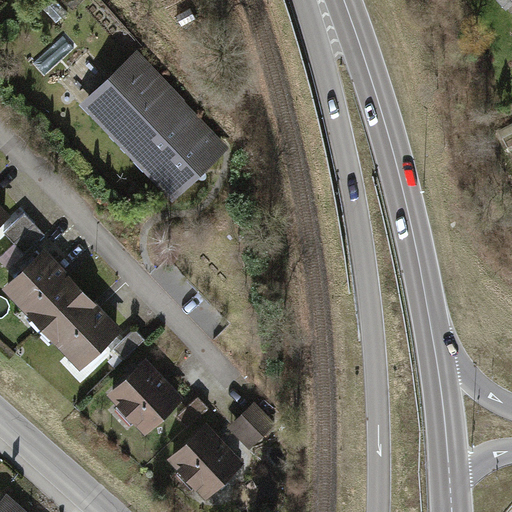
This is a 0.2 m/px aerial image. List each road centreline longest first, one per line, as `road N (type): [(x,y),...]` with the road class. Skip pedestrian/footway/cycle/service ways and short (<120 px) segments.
road 1 (secondary): [(305,0),(331,85),(365,259),(379,511)]
road 2 (secondary): [(345,0),(398,166),(435,338)]
road 3 (residential): [(234,379),(0,131)]
road 4 (secondary): [(0,414),(107,511)]
road 5 (secondary): [(435,338),(452,481)]
